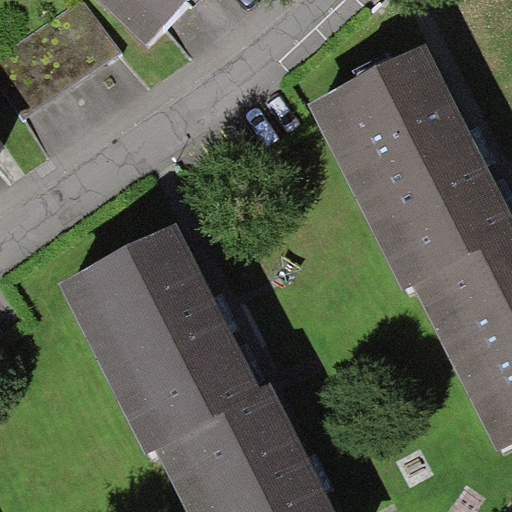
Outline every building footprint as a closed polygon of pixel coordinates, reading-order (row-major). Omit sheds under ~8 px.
[(179,0),(114,0),(149,32),(179,0)] [(87,7),(15,56),(45,99),(117,49),(87,7)] [(426,279),(505,230),(426,63),(328,109),(412,285),(426,279)] [(511,226),(505,230),(426,279),(504,442),(511,437),(511,226)] [(162,455),(259,405),(174,239),(68,293),(153,459),(162,455)] [(259,405),(162,455),(191,511),(324,511),(268,401),(259,405)]
